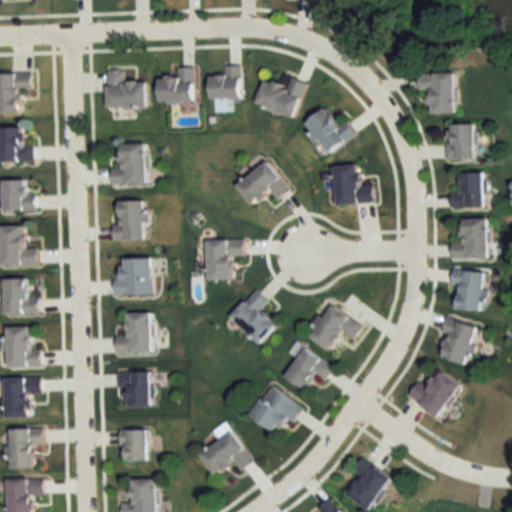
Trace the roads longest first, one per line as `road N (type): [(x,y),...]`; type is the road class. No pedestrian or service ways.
road 1 (residential): [(250,511),(322,454),(411,321),(419,283),(411,159),(398,124),(366,82),(328,52),(250,26)]
road 2 (residential): [(84,511),(67,33)]
road 3 (residential): [(250,26),(0,35)]
road 4 (residential): [(511,477),(448,464),(354,406)]
